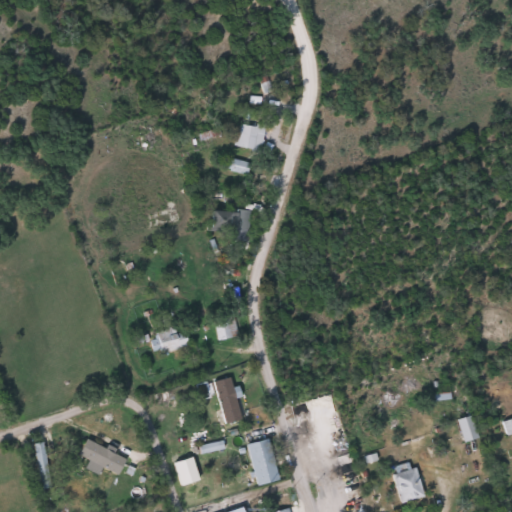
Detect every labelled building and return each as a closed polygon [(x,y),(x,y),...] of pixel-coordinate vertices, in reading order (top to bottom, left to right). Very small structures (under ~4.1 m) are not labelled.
[(238,123),(234,146),(259,151),(264,125),(255,123),(254,127),(238,123)] [(248,163),(229,158),(226,170),(244,175),(248,163)] [(206,231),(230,231),(230,240),(247,240),(246,210),(205,211),(206,231)] [(235,337),(233,317),(212,319),(215,339),(235,337)] [(185,345),(182,331),(174,333),(172,327),(153,332),(154,337),(146,339),(150,354),(185,345)] [(231,387),(228,377),(210,382),(222,423),(239,418),(233,398),(239,397),(235,386),(231,387)] [(453,419),(460,442),(475,438),(468,415),(453,419)] [(511,417),(499,421),(504,435),(511,432),(511,417)] [(254,486),(276,479),(264,438),(242,444),(254,486)] [(122,458),(111,453),(113,449),(104,445),(102,448),(82,439),(75,455),(86,460),(82,469),(96,475),(99,468),(115,475),(122,458)] [(221,449),(219,440),(195,445),(197,454),(221,449)] [(39,489),(49,487),(39,442),(30,444),(39,489)] [(196,480),(188,457),(170,462),(178,486),(196,480)] [(388,466),(397,503),(420,497),(412,467),(407,469),(405,462),(388,466)]
